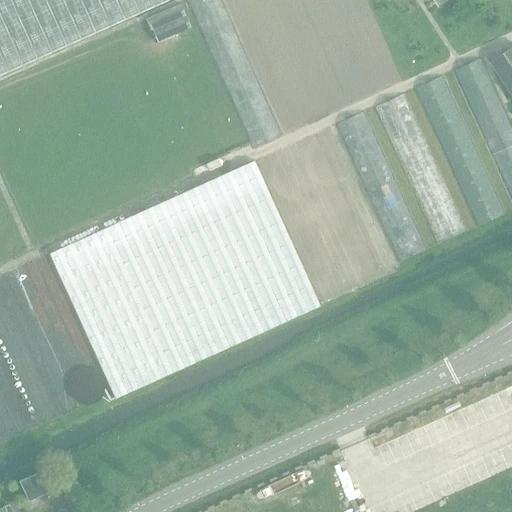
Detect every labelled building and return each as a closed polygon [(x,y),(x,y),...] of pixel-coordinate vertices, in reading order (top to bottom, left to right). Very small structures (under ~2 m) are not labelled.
[(0,0),(0,77),(171,0),(0,0)] [(254,149),(281,136),(221,0),(189,0),(189,1),(254,149)] [(160,42),(191,28),(180,4),(149,18),(160,42)] [(511,96),(511,48),(489,64),(511,96)] [(511,201),(511,125),(481,59),(453,72),(511,201)] [(477,227),(505,214),(442,77),(414,90),(477,227)] [(438,245),(467,232),(404,94),(375,108),(438,245)] [(398,263),(427,250),(364,112),(336,125),(398,263)] [(49,254),(115,400),(147,385),(320,307),(254,160),(49,254)] [(253,511),(335,511),(334,509),(340,507),(331,483),(316,488),(308,467),(246,491),(253,511)] [(29,501),(52,491),(44,472),(20,482),(29,501)]
